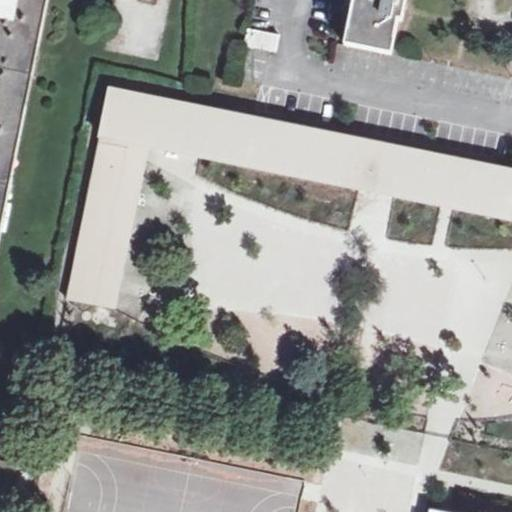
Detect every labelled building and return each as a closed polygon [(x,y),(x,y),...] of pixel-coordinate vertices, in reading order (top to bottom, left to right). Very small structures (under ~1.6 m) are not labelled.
[(0,0),(0,213),(43,0),(0,0)] [(344,0),(343,6),(353,7),(345,46),(392,55),(399,19),(403,20),(407,0),(344,0)] [(281,36),(249,30),(246,46),(277,53),(281,36)] [(511,172),(112,91),(111,92),(91,191),(118,197),(129,141),(154,146),(511,219),(511,172)] [(118,197),(91,191),(68,300),(119,311),(154,146),(129,141),(118,197)] [(0,462),(0,491),(8,492),(12,464),(0,462)]
